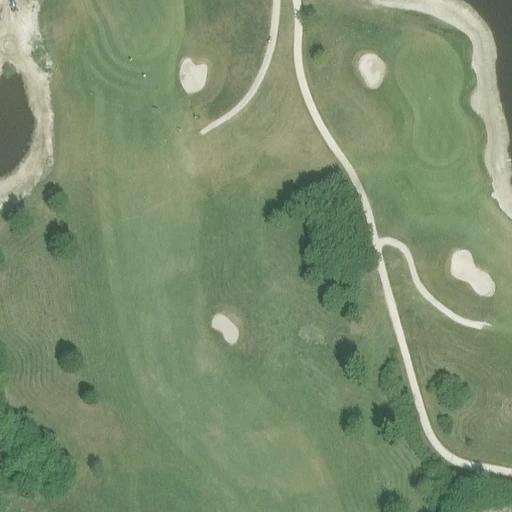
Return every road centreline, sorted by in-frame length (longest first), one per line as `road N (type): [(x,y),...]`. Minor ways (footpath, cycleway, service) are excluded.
road 1 (track): [(294,0),(298,74),(365,204),(427,433),(450,460),(511,474)]
road 2 (track): [(201,135),(241,105),(261,74),(274,0)]
road 3 (track): [(375,245),(403,250),(425,295),(463,324),(482,326)]
